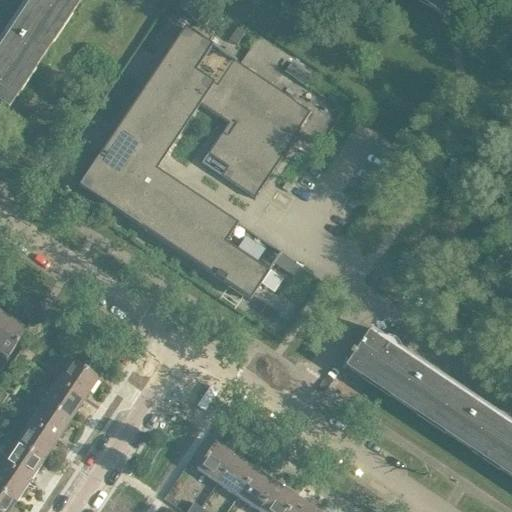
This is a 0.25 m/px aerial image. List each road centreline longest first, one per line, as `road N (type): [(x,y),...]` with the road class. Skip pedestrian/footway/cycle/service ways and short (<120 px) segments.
road 1 (residential): [(429,503),(183,342)]
road 2 (residential): [(183,342),(0,221)]
road 3 (residential): [(70,511),(183,342)]
